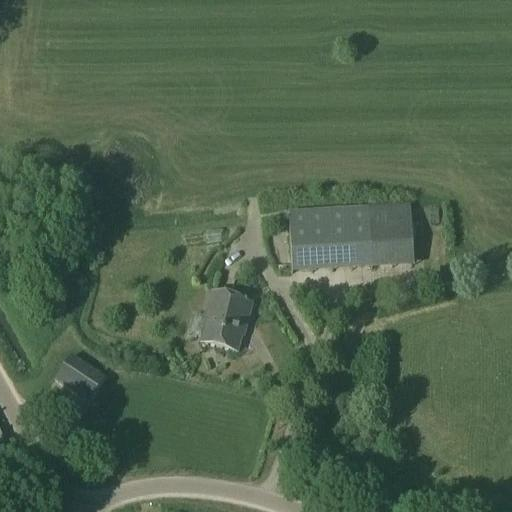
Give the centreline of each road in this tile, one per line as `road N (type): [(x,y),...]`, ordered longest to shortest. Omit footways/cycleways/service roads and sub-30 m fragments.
road 1 (unclassified): [(300,511),(174,486),(122,493),(75,511)]
road 2 (unclassified): [(69,511),(0,392)]
